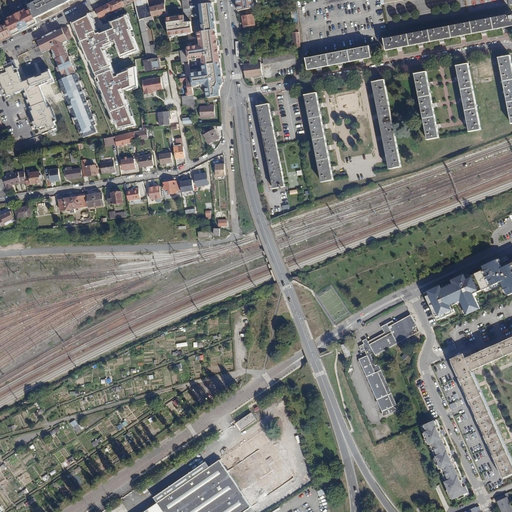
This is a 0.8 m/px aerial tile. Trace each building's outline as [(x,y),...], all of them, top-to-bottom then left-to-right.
[(37,0),(33,2),(40,16),(42,20),(70,6),(68,2),(67,0),(71,0),(37,0)] [(112,11),(125,5),(122,0),(114,0),(108,3),(112,11)] [(134,0),(137,13),(141,29),(145,48),(147,56),(147,57),(157,56),(156,52),(155,45),(150,46),(144,18),(146,18),(147,22),(151,21),(153,20),(152,16),(150,8),(147,0),(134,0)] [(161,0),(161,5),(150,8),(152,16),(167,13),(163,0),(161,0)] [(163,0),(167,13),(167,20),(172,19),(171,11),(174,11),(173,6),(171,6),(170,1),(170,0),(163,0)] [(191,21),(187,0),(182,0),(186,22),(191,21)] [(237,0),(238,10),(256,8),(255,0),(237,0)] [(40,16),(33,2),(29,4),(30,7),(33,13),(35,17),(35,18),(40,16)] [(223,82),(210,3),(202,4),(199,5),(203,31),(197,32),(199,44),(186,46),(187,49),(187,52),(189,62),(201,60),(203,71),(190,73),(191,76),(193,89),(203,87),(205,99),(220,97),(219,90),(223,82)] [(99,17),(108,13),(104,5),(95,10),(99,17)] [(30,7),(5,19),(13,34),(37,22),(33,13),(30,7)] [(89,12),(70,22),(78,42),(77,43),(113,137),(115,136),(139,130),(123,94),(137,87),(135,67),(113,73),(103,48),(115,43),(120,57),(139,51),(125,13),(108,21),(110,27),(97,32),(89,12)] [(255,25),(253,13),(247,14),(247,16),(243,17),(245,27),(255,25)] [(511,14),(384,39),(386,51),(511,26),(511,14)] [(0,27),(0,39),(12,34),(8,24),(0,27)] [(61,70),(64,78),(77,73),(75,70),(77,69),(71,55),(70,56),(65,46),(70,44),(68,39),(73,37),(69,28),(64,28),(63,28),(62,28),(38,40),(40,46),(43,53),(52,49),(59,66),(56,68),(58,71),(61,70)] [(372,58),(370,46),(306,58),(309,70),(372,58)] [(187,49),(181,51),(183,64),(185,63),(187,74),(183,74),(183,75),(180,76),(181,78),(191,76),(190,73),(189,62),(187,52),(187,49)] [(296,59),(295,52),(263,58),(264,65),(296,59)] [(511,59),(511,56),(500,59),(511,123),(511,59)] [(262,76),(260,63),(258,63),(257,57),(255,57),(254,57),(250,58),(250,64),(244,64),(246,78),(253,77),(253,79),(254,79),(255,79),(256,79),(257,79),(257,78),(258,78),(259,78),(260,78),(260,76),(262,76)] [(160,68),(158,58),(145,61),(146,70),(160,68)] [(16,72),(12,60),(0,65),(0,82),(5,95),(8,94),(8,96),(23,90),(22,88),(25,87),(26,89),(32,105),(46,100),(41,88),(38,90),(37,86),(40,85),(37,76),(22,82),(20,83),(17,76),(20,75),(19,72),(16,72)] [(481,130),(469,64),(457,66),(470,132),(481,130)] [(50,84),(54,82),(50,71),(43,74),(46,83),(49,82),(50,84)] [(439,138),(426,72),(415,74),(427,140),(439,138)] [(64,78),(59,80),(81,138),(96,133),(93,126),(96,125),(77,73),(64,78)] [(37,76),(40,85),(46,83),(43,74),(37,76)] [(191,76),(181,78),(181,81),(184,80),(184,81),(188,81),(189,91),(187,91),(187,96),(194,95),(191,76)] [(156,90),(163,89),(161,78),(158,78),(143,81),(145,94),(154,93),(154,92),(153,90),(156,90)] [(402,167),(385,80),(373,82),(390,169),(402,167)] [(334,180),(317,93),(306,96),(322,182),(334,180)] [(183,106),(186,105),(195,105),(194,95),(187,96),(182,97),(183,106)] [(34,110),(43,106),(48,104),(46,100),(32,105),(34,110)] [(263,105),(263,101),(258,101),(258,106),(274,189),(281,188),(281,189),(282,188),(282,187),(285,187),(269,104),(263,105)] [(215,116),(215,105),(210,105),(210,106),(200,107),(201,117),(215,116)] [(44,110),(43,106),(34,110),(35,113),(33,114),(36,120),(33,121),(35,125),(37,124),(39,127),(41,127),(43,133),(50,131),(51,133),(54,132),(53,130),(57,128),(53,117),(52,114),(54,113),(51,107),(49,108),(44,110)] [(160,126),(170,125),(170,119),(169,115),(171,115),(170,111),(159,112),(160,126)] [(186,118),(186,115),(182,116),(184,124),(192,123),(191,118),(186,118)] [(139,130),(135,131),(136,140),(148,138),(146,127),(142,128),(143,129),(139,130)] [(219,138),(215,129),(205,135),(209,143),(219,138)] [(136,141),(136,140),(135,131),(122,134),(115,136),(116,144),(117,146),(122,145),(122,146),(126,145),(126,144),(136,141)] [(105,146),(116,144),(115,136),(113,137),(107,138),(104,138),(105,146)] [(185,157),(183,146),(182,146),(182,144),(183,144),(182,138),(177,139),(178,147),(174,147),(176,158),(185,157)] [(173,162),(172,153),(160,154),(161,163),(173,162)] [(154,165),(153,155),(139,157),(140,167),(154,165)] [(136,168),(134,158),(125,160),(123,160),(124,169),(136,168)] [(87,166),(86,160),(81,160),(84,176),(97,174),(97,171),(100,171),(99,166),(96,166),(96,165),(87,166)] [(115,171),(114,161),(101,163),(102,173),(115,171)] [(225,175),(225,164),(216,165),(217,175),(225,175)] [(72,170),(71,167),(66,168),(66,169),(67,174),(68,179),(82,177),(81,168),(72,170)] [(25,177),(26,183),(26,184),(40,182),(39,171),(35,172),(35,168),(29,169),(30,176),(25,177)] [(49,182),(59,182),(59,169),(49,169),(49,182)] [(26,183),(25,177),(24,171),(18,172),(4,176),(8,190),(13,188),(12,186),(21,183),(21,184),(26,183)] [(208,184),(206,173),(195,175),(197,186),(208,184)] [(182,190),(180,180),(164,183),(165,190),(169,189),(170,193),(177,192),(177,191),(182,190)] [(151,200),(161,198),(160,186),(149,188),(151,200)] [(140,199),(139,189),(132,190),(126,191),(128,201),(140,199)] [(123,204),(121,192),(112,193),(113,199),(109,199),(110,204),(119,203),(119,204),(123,204)] [(289,204),(287,192),(280,193),(282,205),(289,204)] [(102,193),(94,194),(96,206),(104,205),(102,193)] [(89,207),(96,206),(94,194),(87,196),(88,206),(89,207)] [(88,206),(87,196),(64,199),(60,200),(61,210),(71,208),(76,208),(88,206)] [(32,215),(30,206),(16,208),(17,218),(32,215)] [(115,213),(114,211),(109,212),(110,219),(127,216),(126,211),(115,213)] [(14,219),(11,212),(1,216),(2,219),(0,219),(0,223),(1,226),(4,225),(4,224),(14,219)] [(405,236),(399,238),(400,240),(402,246),(408,244),(405,236)] [(504,284),(498,271),(495,273),(496,275),(488,278),(493,289),(504,284)] [(479,292),(475,283),(466,287),(470,296),(479,292)] [(457,304),(453,294),(450,295),(451,297),(441,301),(445,310),(457,304)] [(392,332),(398,343),(420,331),(411,315),(389,327),(392,332)] [(365,351),(367,356),(368,355),(369,357),(375,373),(378,371),(394,406),(396,405),(379,364),(376,365),(371,354),(374,352),(370,345),(392,332),(389,327),(387,324),(382,327),(385,332),(368,341),(367,339),(363,341),(365,344),(360,346),(362,352),(365,351)] [(376,355),(398,343),(392,332),(370,345),(374,352),(376,355)] [(511,352),(511,337),(466,358),(464,354),(451,359),(503,477),(511,474),(511,475),(511,463),(471,371),(511,352)] [(448,347),(450,351),(456,349),(452,340),(447,343),(448,346),(448,347)] [(351,355),(346,344),(342,346),(346,357),(351,355)] [(375,373),(369,357),(360,361),(383,413),(382,413),(382,414),(382,415),(383,416),(384,416),(385,415),(395,411),(396,410),(396,409),(396,408),(395,408),(394,408),(394,406),(378,371),(375,373)] [(256,420),(251,413),(236,423),(241,430),(256,420)] [(466,496),(465,494),(469,492),(466,486),(464,487),(463,483),(467,482),(464,476),(461,478),(460,476),(462,476),(455,461),(453,462),(452,459),(453,458),(451,455),(454,454),(452,450),(451,451),(444,437),(443,438),(442,436),(445,434),(443,429),(439,431),(437,427),(440,426),(436,419),(432,421),(422,426),(425,433),(424,433),(429,444),(430,444),(436,457),(435,458),(440,469),(441,468),(447,482),(446,483),(453,499),(458,497),(459,499),(466,496)] [(157,502),(147,509),(143,511),(243,511),(294,478),(262,431),(210,467),(206,462),(154,497),(157,502)] [(150,487),(212,445),(210,442),(148,485),(150,487)] [(76,487),(85,481),(77,468),(68,474),(76,487)] [(507,493),(497,498),(500,504),(499,505),(502,511),(511,511),(511,506),(509,500),(510,500),(507,493)]
